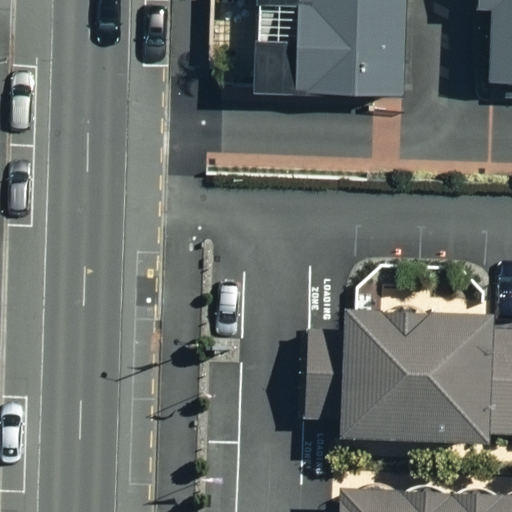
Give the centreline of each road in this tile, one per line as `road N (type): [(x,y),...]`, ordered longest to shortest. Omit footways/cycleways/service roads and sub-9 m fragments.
road 1 (residential): [(87,208),(511,222)]
road 2 (secondary): [(87,208),(78,511)]
road 3 (secondary): [(92,0),(87,208)]
